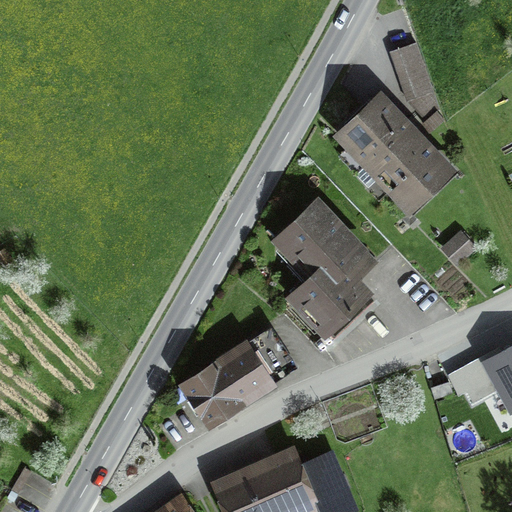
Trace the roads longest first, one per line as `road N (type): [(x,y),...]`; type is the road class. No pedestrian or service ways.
road 1 (secondary): [(362,0),(90,479)]
road 2 (unclassified): [(511,303),(326,383),(180,460),(90,479)]
